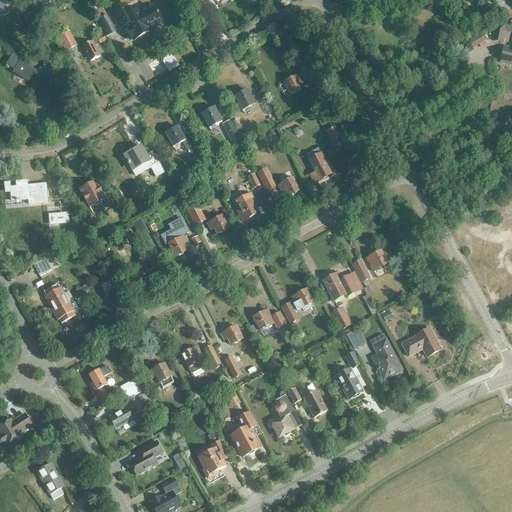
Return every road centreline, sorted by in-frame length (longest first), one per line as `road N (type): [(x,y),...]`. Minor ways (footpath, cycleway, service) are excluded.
road 1 (residential): [(51,366),(411,173)]
road 2 (residential): [(307,0),(55,151),(0,159)]
road 3 (tertiary): [(251,511),(511,377)]
road 4 (residential): [(511,367),(411,173)]
road 5 (residential): [(411,173),(320,0)]
road 6 (tertiary): [(127,511),(48,388)]
